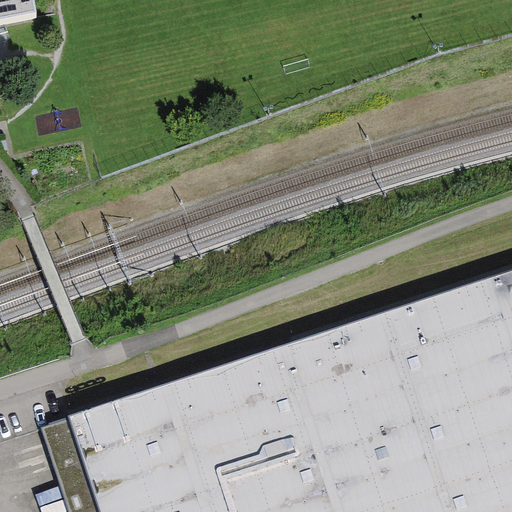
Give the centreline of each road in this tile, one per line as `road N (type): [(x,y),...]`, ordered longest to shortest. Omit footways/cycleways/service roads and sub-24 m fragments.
road 1 (unclassified): [(89,361),(511,202)]
road 2 (residential): [(89,361),(24,208),(0,172)]
